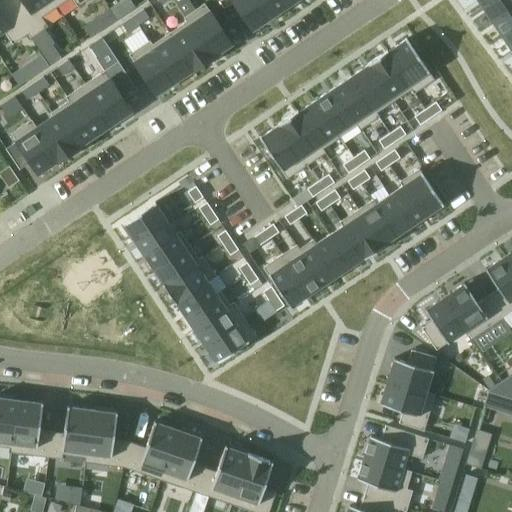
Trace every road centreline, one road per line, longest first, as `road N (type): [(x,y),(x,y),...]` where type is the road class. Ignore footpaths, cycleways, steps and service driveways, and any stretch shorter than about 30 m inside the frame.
road 1 (residential): [(0,257),(385,0)]
road 2 (residential): [(333,461),(160,381),(0,359)]
road 3 (residential): [(333,461),(370,339),(391,299),(511,215)]
